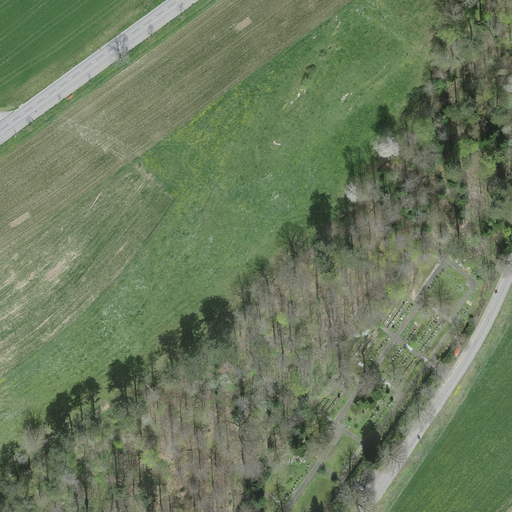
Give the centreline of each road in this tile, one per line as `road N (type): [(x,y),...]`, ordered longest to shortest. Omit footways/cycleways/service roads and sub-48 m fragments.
road 1 (track): [(511,21),(209,340),(39,452),(0,495)]
road 2 (unclassified): [(511,251),(464,357),(364,511)]
road 3 (tertiary): [(179,0),(17,117)]
road 4 (track): [(451,84),(459,91),(445,174),(451,247)]
